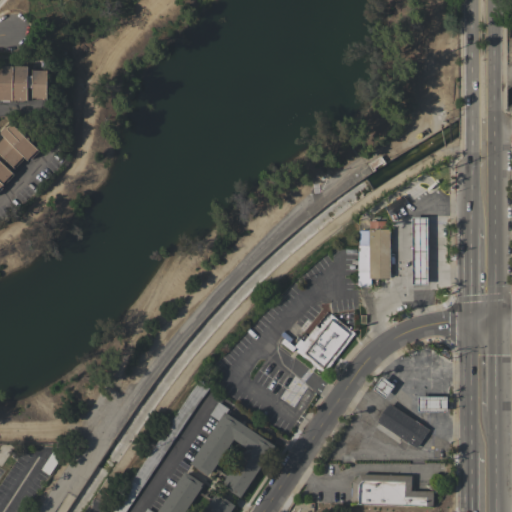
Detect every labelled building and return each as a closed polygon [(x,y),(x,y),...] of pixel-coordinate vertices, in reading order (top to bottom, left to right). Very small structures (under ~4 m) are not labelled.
[(0,66),(27,67),(27,76),(32,76),(32,70),(47,71),(47,98),(44,98),(44,100),(32,100),(32,88),(27,88),(27,103),(15,103),(15,101),(10,101),(10,103),(0,102),(0,66)] [(0,140),(3,137),(0,134),(0,131),(4,127),(6,129),(11,124),(39,151),(30,160),(29,159),(27,161),(23,157),(22,158),(23,160),(14,169),(6,162),(3,165),(14,175),(5,184),(3,183),(2,184),(3,185),(1,187),(2,188),(0,190),(0,140)] [(380,157),(384,163),(372,171),(368,165),(380,157)] [(411,218),(427,218),(427,284),(411,284),(411,218)] [(368,229),(369,229),(369,221),(385,221),(385,229),(389,229),(389,278),(368,278),(368,229)] [(326,312),(329,315),(330,314),(354,333),(332,362),(329,366),(334,370),(331,374),(326,369),(323,373),(295,351),(326,312)] [(381,377),(393,386),(384,398),(372,389),(381,377)] [(113,511),(111,510),(198,381),(208,388),(124,511),(113,511)] [(446,397),(446,412),(417,411),(417,396),(446,397)] [(218,420),(209,414),(217,402),(228,409),(225,413),(274,446),(239,498),(221,486),(224,482),(223,482),(245,448),(233,439),(210,473),(209,473),(207,476),(189,464),(218,420)] [(428,429),(416,448),(376,422),(388,403),(428,429)] [(229,511),(143,511),(146,508),(152,511),(156,511),(184,471),(202,483),(200,486),(201,487),(184,511),(202,511),(214,495),(215,495),(216,493),(234,505),(229,511)] [(411,476),(410,491),(432,491),(431,507),(350,504),(351,481),(359,474),(411,476)]
